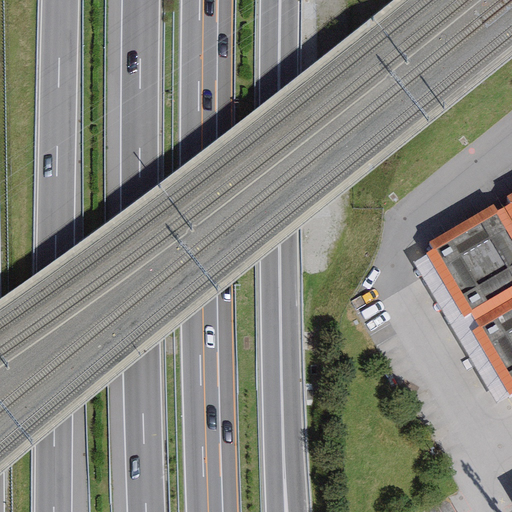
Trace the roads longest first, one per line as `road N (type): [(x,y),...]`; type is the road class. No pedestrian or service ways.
road 1 (motorway): [(59,0),(53,511)]
road 2 (motorway): [(139,0),(144,511)]
road 3 (motorway): [(203,511),(199,0)]
road 4 (motorway): [(284,492),(279,0)]
road 5 (unknown): [(474,454),(394,294),(391,256),(395,228),(511,126)]
